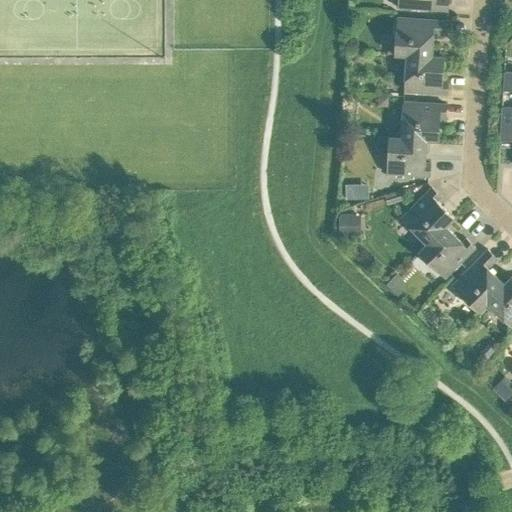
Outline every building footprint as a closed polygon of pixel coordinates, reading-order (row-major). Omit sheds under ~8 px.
[(397,0),(397,7),(448,10),(448,0),(397,0)] [(394,54),(406,55),(406,54),(431,56),(431,55),(433,33),(446,33),(447,20),(396,17),(394,54)] [(406,54),(406,55),(403,91),(447,94),(448,80),(442,80),(443,56),(431,55),(431,56),(406,54)] [(511,106),(501,106),(499,140),(511,140),(511,72),(503,72),(502,90),(511,90),(511,106)] [(403,101),(400,137),(426,139),(426,140),(438,140),(439,116),(445,117),(446,104),(403,101)] [(400,137),(388,136),(386,173),(429,176),(430,163),(424,162),(426,140),(426,139),(400,137)] [(401,218),(426,243),(427,243),(445,225),(445,226),(453,217),(436,200),(441,196),(431,187),(401,218)] [(403,200),(401,193),(385,198),(387,204),(403,200)] [(338,215),(339,235),(360,235),(360,215),(356,215),(356,213),(340,213),(340,215),(338,215)] [(427,243),(426,243),(418,251),(444,278),(475,247),(466,237),(461,242),(445,226),(445,225),(427,243)] [(478,311),(486,302),(504,284),(503,283),(487,267),(496,258),(487,249),(451,285),(478,311)] [(486,302),(511,328),(511,327),(511,275),(503,283),(504,284),(486,302)] [(496,350),(488,343),(479,352),(486,360),(496,350)] [(504,401),(511,393),(511,381),(505,375),(492,388),(504,401)]
